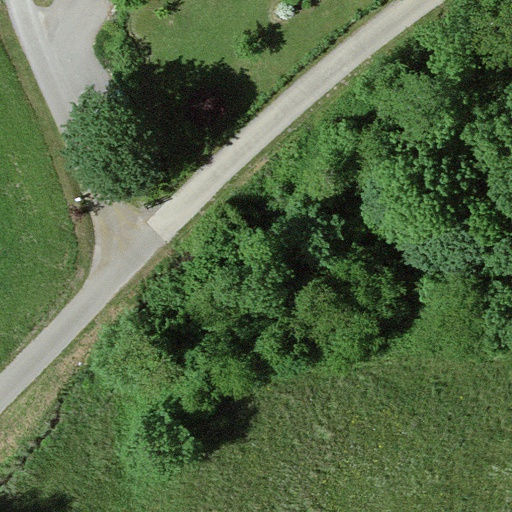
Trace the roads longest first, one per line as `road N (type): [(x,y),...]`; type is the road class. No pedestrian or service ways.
road 1 (track): [(128,263),(319,82),(420,0)]
road 2 (residential): [(0,398),(128,263)]
